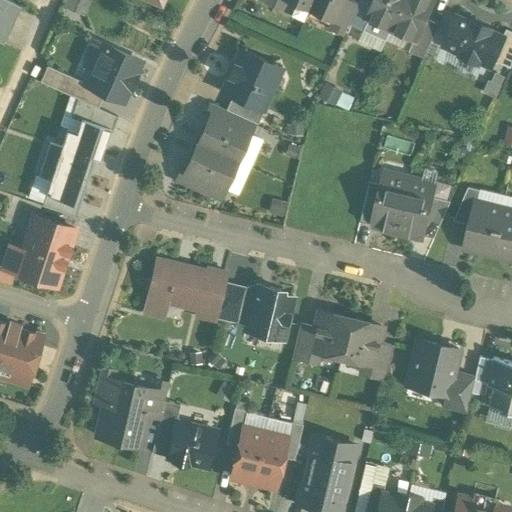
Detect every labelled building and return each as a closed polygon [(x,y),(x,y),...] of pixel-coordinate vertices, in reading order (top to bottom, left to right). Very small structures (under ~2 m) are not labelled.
[(19,7),(4,0),(0,0),(0,26),(7,30),(19,7)] [(86,0),(69,0),(68,3),(82,10),(86,0)] [(291,0),(311,8),(314,0),(291,0)] [(314,0),(311,8),(335,19),(337,20),(337,19),(345,0),(314,0)] [(345,0),(337,19),(337,20),(335,19),(330,30),(343,35),(349,23),(358,3),(351,0),(345,0)] [(374,0),(359,0),(358,3),(349,23),(363,30),(370,15),(368,14),(374,0)] [(404,0),(374,0),(368,14),(370,15),(380,20),(382,25),(391,29),(404,0)] [(433,0),(404,0),(391,29),(414,39),(416,40),(426,19),(433,0)] [(472,23),(456,16),(443,45),(461,53),(460,55),(477,62),(478,61),(491,66),(494,60),(504,37),(503,36),(490,31),(491,28),(473,20),(472,23)] [(438,24),(426,19),(416,40),(414,39),(409,51),(424,57),(438,24)] [(511,31),(506,29),(503,36),(504,37),(494,60),(510,68),(511,64),(511,31)] [(140,61),(92,40),(85,57),(95,62),(86,84),(85,85),(104,93),(122,101),(128,87),(130,88),(135,76),(134,75),(140,61)] [(270,63),(239,49),(227,75),(230,77),(229,78),(233,89),(231,95),(259,108),(260,107),(266,93),(269,94),(276,79),(270,63)] [(86,84),(46,66),(39,82),(97,108),(104,93),(85,85),(86,84)] [(319,96),(343,108),(349,95),(325,83),(319,96)] [(259,108),(231,95),(225,110),(253,122),(257,124),(264,108),(260,107),(259,108)] [(225,110),(210,103),(205,115),(237,129),(248,133),(253,122),(225,110)] [(237,129),(205,115),(204,116),(210,119),(205,128),(204,128),(197,143),(236,161),(248,133),(237,129)] [(61,148),(94,159),(101,140),(106,141),(109,130),(80,121),(77,133),(67,130),(61,148)] [(248,133),(236,161),(249,167),(261,139),(248,133)] [(236,161),(197,143),(190,159),(191,159),(187,169),(182,167),(181,168),(214,183),(224,188),(236,161)] [(51,178),(61,148),(48,144),(39,174),(51,178)] [(94,159),(61,148),(51,178),(46,195),(79,206),(94,159)] [(236,161),(224,188),(237,194),(249,167),(236,161)] [(214,183),(181,168),(176,180),(219,199),(224,188),(214,183)] [(373,223),(372,225),(397,231),(410,177),(385,171),(382,184),(373,223)] [(410,177),(397,231),(421,237),(422,235),(431,196),(434,183),(410,177)] [(382,184),(368,181),(359,220),(373,223),(382,184)] [(468,186),(454,220),(470,225),(476,201),(477,201),(480,189),(468,186)] [(450,201),(431,196),(422,235),(434,238),(450,201)] [(477,201),(476,201),(470,225),(465,247),(491,254),(502,208),(477,201)] [(511,210),(502,208),(491,254),(511,258),(511,210)] [(74,229),(33,216),(28,231),(69,245),(74,229)] [(69,245),(28,231),(14,272),(55,286),(69,245)] [(206,271),(156,259),(151,279),(146,282),(145,288),(148,293),(147,296),(197,308),(206,271)] [(197,308),(195,316),(214,320),(215,317),(214,316),(222,282),(225,271),(207,267),(206,271),(197,308)] [(246,287),(222,282),(214,316),(215,317),(238,322),(240,310),(244,293),(246,287)] [(280,289),(255,283),(248,312),(245,324),(259,327),(257,333),(283,339),(293,296),(279,293),(280,289)] [(252,295),(244,293),(240,310),(248,312),(252,295)] [(349,318),(318,311),(315,326),(309,349),(310,349),(340,356),(349,318)] [(380,326),(349,318),(340,356),(370,363),(371,364),(377,341),(380,326)] [(7,324),(0,321),(0,375),(8,378),(9,374),(24,379),(22,383),(27,384),(43,336),(18,328),(19,325),(8,321),(7,324)] [(299,323),(291,358),(307,362),(310,349),(309,349),(315,326),(299,323)] [(457,349),(417,339),(406,384),(444,393),(446,394),(452,371),(457,349)] [(392,345),(377,341),(371,364),(370,363),(367,376),(384,380),(392,345)] [(492,359),(479,356),(474,376),(473,379),(480,381),(486,383),(492,359)] [(511,362),(492,357),(492,359),(486,383),(486,385),(492,386),(488,406),(497,408),(497,411),(511,414),(511,411),(511,364),(511,365),(511,362)] [(99,367),(91,402),(103,405),(104,405),(110,379),(111,379),(113,370),(99,367)] [(474,376),(452,371),(446,394),(444,393),(441,405),(465,411),(470,392),(473,379),(474,376)] [(111,379),(110,379),(104,405),(103,405),(96,435),(118,440),(131,384),(111,379)] [(167,383),(153,379),(151,389),(153,389),(147,415),(159,418),(167,383)] [(480,381),(473,379),(470,392),(477,393),(480,381)] [(151,389),(131,384),(118,440),(140,445),(147,415),(153,389),(151,389)] [(246,411),(233,408),(225,443),(237,446),(241,427),(242,427),(246,411)] [(159,418),(151,452),(166,456),(175,421),(159,418)] [(215,430),(175,420),(175,421),(166,456),(166,457),(206,467),(215,430)] [(302,424),(289,421),(285,437),(286,437),(282,456),(293,459),(302,424)] [(242,427),(241,427),(237,446),(230,475),(252,481),(264,432),(242,427)] [(285,437),(264,432),(252,481),(274,486),(282,456),(286,437),(285,437)] [(339,511),(355,445),(311,435),(296,502),(339,511)] [(371,481),(363,511),(375,511),(381,492),(382,492),(384,485),(371,481)] [(382,492),(381,492),(375,511),(401,511),(406,494),(397,492),(392,495),(382,492)] [(415,496),(406,494),(401,511),(428,511),(430,504),(429,504),(418,501),(415,496)] [(440,511),(444,499),(431,496),(429,504),(430,504),(428,511),(440,511)] [(492,511),(495,504),(470,498),(468,506),(455,503),(452,511),(492,511)]
